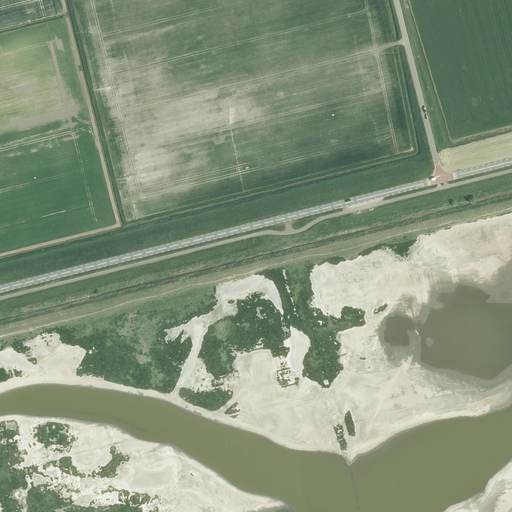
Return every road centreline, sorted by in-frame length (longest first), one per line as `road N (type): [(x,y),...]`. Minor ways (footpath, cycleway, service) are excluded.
road 1 (secondary): [(0,289),(440,179)]
road 2 (unclassified): [(440,179),(395,0)]
